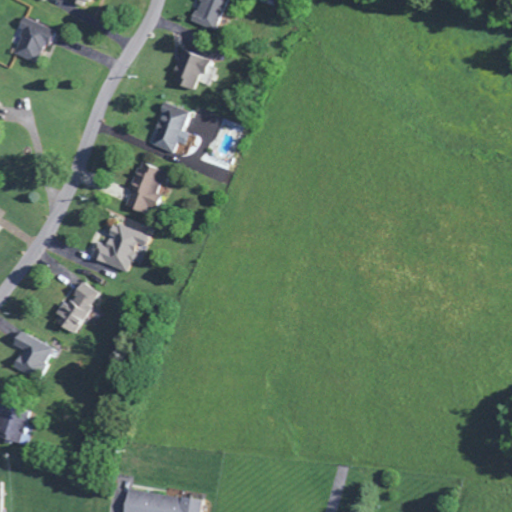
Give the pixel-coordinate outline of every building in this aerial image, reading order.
[(76,0),(74,6),(86,11),(89,3),(96,5),(98,0),(76,0)] [(234,0),(204,0),(194,24),(219,35),(234,0)] [(17,57),(43,68),(58,33),(27,20),(22,31),(27,33),(17,57)] [(198,93),(204,76),(211,79),(216,64),(187,53),(175,85),(198,93)] [(195,117),(169,106),(165,116),(168,117),(155,148),(177,157),(181,146),(189,149),(194,137),(187,134),(195,117)] [(126,209),(145,216),(148,209),(159,213),(164,199),(159,198),(164,187),(170,189),(175,177),(143,165),(126,209)] [(156,240),(121,226),(115,240),(116,240),(112,250),(100,245),(93,261),(131,276),(142,248),(151,251),(156,240)] [(101,295),(81,285),(59,327),(79,338),(101,295)] [(53,352),(23,334),(14,348),(25,354),(14,371),(34,383),(53,352)] [(13,411),(15,404),(2,400),(0,406),(0,417),(2,418),(0,424),(0,441),(21,447),(30,415),(13,411)] [(207,511),(209,504),(129,493),(126,511),(207,511)]
